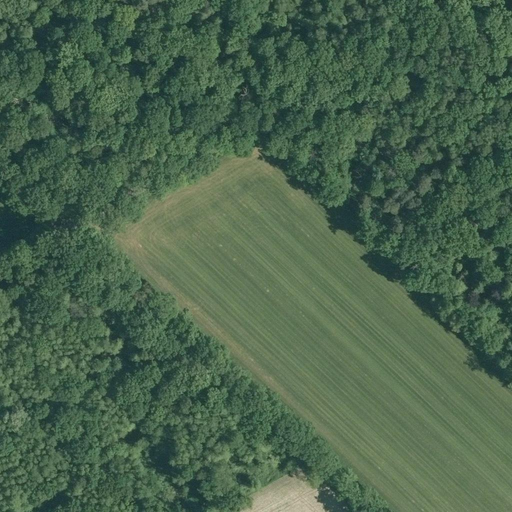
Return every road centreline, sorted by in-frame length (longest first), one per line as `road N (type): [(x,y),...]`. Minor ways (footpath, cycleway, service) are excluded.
road 1 (unclassified): [(69,230),(462,0)]
road 2 (unclassified): [(369,511),(69,230)]
